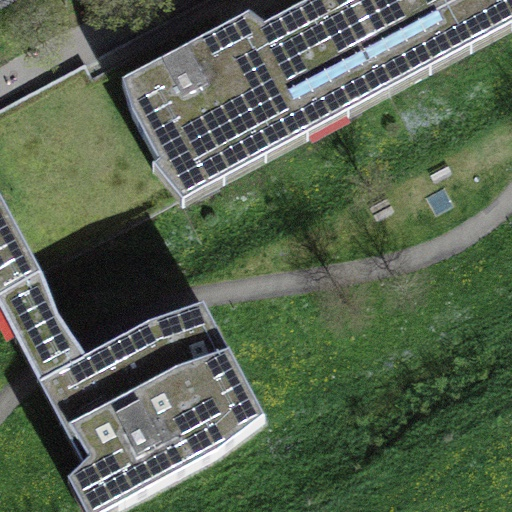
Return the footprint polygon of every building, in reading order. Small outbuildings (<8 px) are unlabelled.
[(179,206),(389,92),(338,0),(308,0),(122,102),(179,206)] [(511,0),(338,0),(389,92),(511,25),(511,0)] [(0,299),(42,276),(0,203),(0,299)] [(0,299),(0,312),(42,386),(89,360),(42,276),(0,299)] [(198,303),(89,360),(42,386),(112,510),(261,424),(198,303)]
